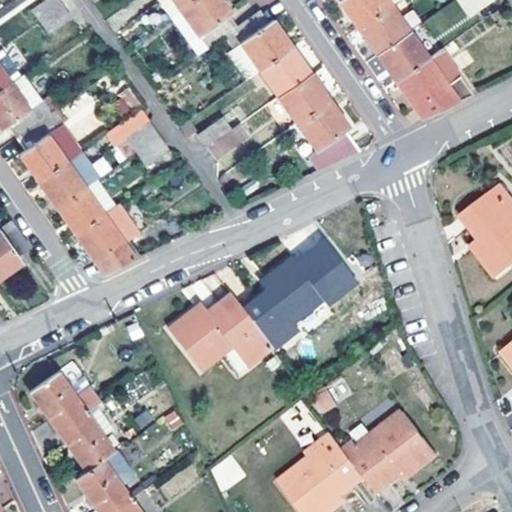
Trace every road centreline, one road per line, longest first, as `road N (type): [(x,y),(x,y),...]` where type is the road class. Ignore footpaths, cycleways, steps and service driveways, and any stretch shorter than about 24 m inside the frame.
road 1 (residential): [(398,155),(84,304)]
road 2 (residential): [(398,155),(497,455)]
road 3 (residential): [(405,151),(298,0)]
road 4 (residential): [(0,181),(84,304)]
